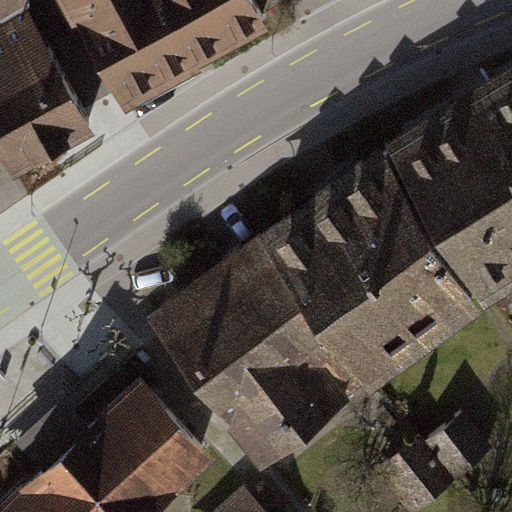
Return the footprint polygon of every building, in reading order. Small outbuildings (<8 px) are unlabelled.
[(0,0),(0,139),(19,175),(100,126),(33,7),(32,0),(0,0)] [(55,0),(70,27),(79,22),(124,104),(265,27),(250,0),(55,0)] [(511,48),(385,125),(486,291),(511,275),(511,48)] [(385,125),(262,215),(372,375),(486,291),(385,125)] [(365,379),(372,375),(262,215),(148,299),(260,456),(365,379)] [(141,358),(0,483),(0,511),(134,511),(215,440),(141,358)] [(423,430),(375,468),(409,511),(412,511),(460,475),(502,442),(471,403),(428,437),(423,430)] [(273,511),(242,479),(208,511),(273,511)]
